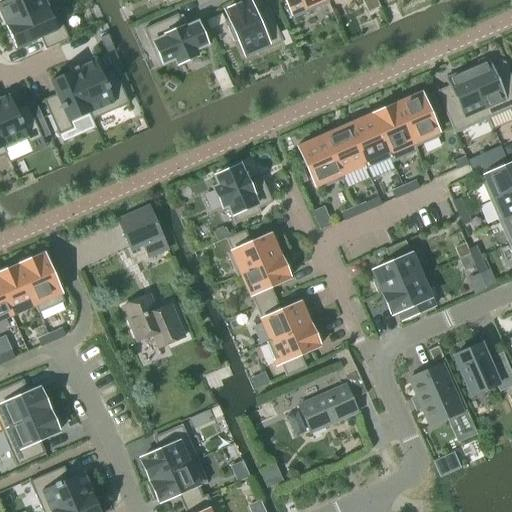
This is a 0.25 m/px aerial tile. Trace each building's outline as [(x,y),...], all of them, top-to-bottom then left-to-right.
[(5,0),(0,2),(0,14),(5,27),(54,5),(53,4),(47,7),(43,0),(5,0)] [(248,0),(224,11),(230,25),(226,26),(233,42),(237,40),(245,58),(282,42),(267,7),(254,13),(248,0)] [(327,3),(326,0),(284,0),(292,18),(327,3)] [(375,0),(362,0),(368,11),(378,7),(375,0)] [(54,5),(5,27),(15,48),(39,38),(45,49),(68,39),(54,5)] [(206,46),(196,22),(182,27),(177,14),(143,29),(159,66),(174,60),(176,64),(197,55),(195,51),(206,46)] [(107,34),(99,37),(104,48),(111,45),(107,34)] [(511,107),(511,80),(504,62),(491,67),(488,59),(466,69),(488,118),(511,107)] [(79,62),(69,66),(93,119),(128,104),(113,69),(101,74),(95,61),(81,67),(79,62)] [(44,99),(42,99),(43,101),(45,106),(58,134),(72,128),(69,122),(88,113),(91,120),(93,119),(69,66),(67,66),(70,71),(49,81),(55,94),(44,99)] [(454,133),(488,118),(466,69),(444,78),(448,86),(436,91),(454,133)] [(439,136),(420,94),(395,105),(414,147),(415,147),(439,136)] [(0,139),(3,147),(25,137),(28,144),(42,138),(26,103),(14,108),(8,95),(0,98),(0,139)] [(414,147),(395,105),(371,115),(390,158),(388,159),(390,163),(416,151),(415,147),(414,147)] [(390,158),(371,115),(347,126),(363,164),(362,165),(364,169),(388,159),(390,158)] [(363,164),(347,126),(323,136),(322,136),(339,175),(340,174),(362,165),(363,164)] [(322,136),(323,136),(322,134),(296,145),(316,190),(342,179),(340,174),(339,175),(322,136)] [(471,146),(461,150),(464,156),(467,162),(476,158),(471,146)] [(57,156),(50,159),(55,171),(62,167),(57,156)] [(464,156),(453,161),(456,169),(467,164),(467,162),(464,156)] [(489,200),(511,190),(511,162),(479,177),(489,200)] [(248,184),(239,165),(213,177),(217,185),(213,187),(222,208),(226,207),(234,224),(260,212),(258,208),(271,202),(261,178),(248,184)] [(303,172),(295,175),(298,183),(306,180),(303,172)] [(415,180),(403,185),(406,193),(418,188),(415,180)] [(394,198),(406,193),(403,185),(391,191),(394,198)] [(498,222),(511,216),(511,190),(489,200),(498,222)] [(459,198),(452,201),(457,213),(464,210),(459,198)] [(364,202),(352,208),(355,215),(368,210),(364,202)] [(148,207),(118,220),(131,250),(162,237),(148,207)] [(355,215),(352,208),(340,213),(343,220),(355,215)] [(470,222),(464,210),(457,213),(462,225),(470,222)] [(508,244),(511,242),(511,216),(498,222),(508,244)] [(240,273),(279,257),(278,255),(282,253),(278,243),(274,245),(269,235),(250,243),(245,230),(225,238),(231,251),(226,253),(237,276),(241,274),(240,273)] [(404,241),(385,249),(390,262),(372,271),(376,281),(372,283),(377,293),(381,291),(382,294),(420,277),(404,241)] [(470,255),(467,249),(464,243),(454,248),(459,260),(470,255)] [(475,246),(467,249),(470,255),(472,261),(480,258),(475,246)] [(64,301),(43,254),(18,265),(35,304),(33,304),(37,313),(64,301)] [(474,265),(472,261),(470,255),(459,260),(463,270),(474,265)] [(287,276),(288,276),(284,268),(288,266),(283,256),(279,258),(279,257),(240,273),(241,274),(255,307),(275,299),(270,287),(288,278),(287,276)] [(485,270),(480,258),(472,261),(474,265),(478,273),(485,270)] [(18,265),(0,273),(0,290),(10,314),(33,304),(35,304),(18,265)] [(433,306),(420,277),(382,294),(381,294),(391,314),(401,310),(405,318),(433,306)] [(0,290),(0,318),(10,314),(0,290)] [(136,342),(152,335),(157,348),(183,338),(169,305),(155,312),(148,296),(121,307),(136,342)] [(311,320),(304,304),(300,306),(299,303),(280,311),(275,299),(255,307),(270,340),(270,341),(308,324),(307,322),(311,320)] [(317,344),(317,343),(320,341),(313,325),(310,327),(309,325),(308,324),(270,341),(270,340),(265,342),(275,365),(280,363),(285,376),(305,367),(299,355),(318,346),(317,344)] [(61,328),(48,334),(51,341),(64,335),(61,328)] [(48,334),(37,338),(40,346),(51,341),(48,334)] [(480,344),(453,356),(470,396),(496,384),(499,391),(511,385),(511,375),(505,361),(491,367),(480,344)] [(10,350),(0,354),(0,356),(3,362),(14,357),(10,350)] [(441,364),(408,378),(429,426),(462,411),(441,364)] [(355,369),(344,374),(354,397),(355,397),(365,420),(375,415),(355,369)] [(0,389),(0,429),(1,431),(48,410),(38,388),(28,393),(22,380),(0,389)] [(356,413),(344,386),(298,406),(310,433),(356,413)] [(57,430),(48,410),(1,431),(16,466),(44,453),(39,440),(57,432),(57,430)] [(189,418),(193,428),(212,419),(208,410),(189,418)] [(149,480),(196,460),(181,425),(152,437),(158,450),(139,458),(140,460),(149,480)] [(444,473),(450,471),(446,464),(443,456),(432,461),(437,472),(439,476),(444,473)] [(230,465),(236,479),(249,474),(242,459),(230,465)] [(202,496),(197,485),(206,481),(196,460),(149,480),(150,483),(146,485),(153,500),(157,499),(159,502),(177,494),(183,506),(202,497),(202,496)] [(63,466),(28,481),(42,511),(50,511),(92,494),(82,472),(69,478),(63,466)] [(99,511),(92,494),(50,511),(99,511)] [(214,511),(206,494),(202,496),(202,497),(183,506),(185,511),(214,511)] [(264,511),(259,498),(247,503),(250,511),(264,511)]
